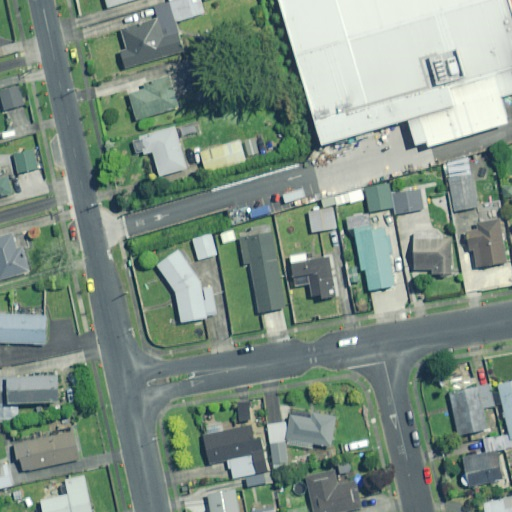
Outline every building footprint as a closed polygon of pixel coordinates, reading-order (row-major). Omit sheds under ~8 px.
[(157,21),(123,30),(129,49),(122,51),(127,69),(184,52),(179,35),(179,34),(176,22),(204,14),(200,0),(181,0),(170,3),(156,8),(160,20),(157,21)] [(511,6),(510,0),(281,0),(327,143),(408,117),(418,150),(511,121),(511,109),(507,95),(504,86),(511,83),(511,6)] [(180,108),(171,77),(143,85),(145,90),(129,95),(137,121),(180,108)] [(25,105),(20,86),(0,92),(5,110),(25,105)] [(188,168),(175,128),(139,138),(144,155),(153,152),(161,177),(188,168)] [(39,169),(33,149),(14,154),(19,174),(39,169)] [(480,207),(473,174),(449,179),(455,212),(480,207)] [(0,181),(0,197),(13,194),(9,179),(0,181)] [(392,195),(390,186),(365,191),(370,213),(395,208),(397,216),(424,210),(420,189),(392,195)] [(349,192),(335,196),(338,206),(351,202),(349,192)] [(337,228),(334,208),(309,213),(313,233),(337,228)] [(372,231),(369,216),(348,220),(349,230),(355,229),(362,270),(366,270),(370,291),(395,287),(385,229),(372,231)] [(507,263),(499,220),(479,224),(480,231),(467,233),(470,253),(475,252),(478,268),(507,263)] [(285,309),(271,234),(241,240),(244,253),(250,252),(261,313),(285,309)] [(18,253),(12,235),(0,238),(0,281),(31,272),(25,251),(18,253)] [(218,255),(211,235),(193,240),(199,260),(218,255)] [(453,274),(452,239),(414,241),(415,271),(432,270),(433,275),(453,274)] [(201,289),(200,280),(178,252),(158,268),(176,291),(180,323),(205,319),(205,317),(217,316),(213,287),(201,289)] [(312,284),(307,254),(290,256),(295,287),(312,284)] [(337,273),(333,274),(332,261),(310,262),(313,300),(335,298),(334,280),(341,279),(342,288),(348,288),(346,265),(337,266),(337,273)] [(358,284),(356,270),(347,272),(349,285),(358,284)] [(47,317),(0,314),(0,342),(45,345),(47,317)] [(0,404),(59,403),(58,377),(0,379),(0,404)] [(506,449),(506,451),(511,449),(511,382),(499,386),(510,435),(502,436),(506,449)] [(495,407),(490,386),(451,394),(459,436),(488,430),(484,409),(495,407)] [(252,420),(249,402),(236,404),(239,422),(252,420)] [(311,450),(312,444),(330,447),(335,417),(293,411),(291,422),(268,425),(271,445),(274,445),(273,463),(288,463),(288,446),(311,450)] [(255,443),(251,426),(205,436),(211,463),(229,459),(233,479),(268,471),(261,441),(255,443)] [(0,489),(83,472),(73,430),(53,434),(6,445),(10,463),(0,465),(0,489)] [(470,488),(504,481),(498,452),(465,459),(467,473),(466,473),(465,474),(464,475),(463,476),(462,477),(462,478),(462,480),(462,481),(462,482),(462,483),(463,485),(464,486),(465,486),(466,487),(467,488),(468,488),(470,488)] [(340,486),(337,470),(307,476),(314,511),(349,511),(361,509),(355,483),(340,486)] [(274,483),(272,473),(247,478),(248,487),(274,483)] [(92,511),(85,477),(66,481),(69,495),(42,501),(44,511),(92,511)] [(239,511),(236,491),(209,495),(211,511),(239,511)] [(511,511),(511,508),(505,510),(503,499),(484,504),(485,511),(511,511)]
